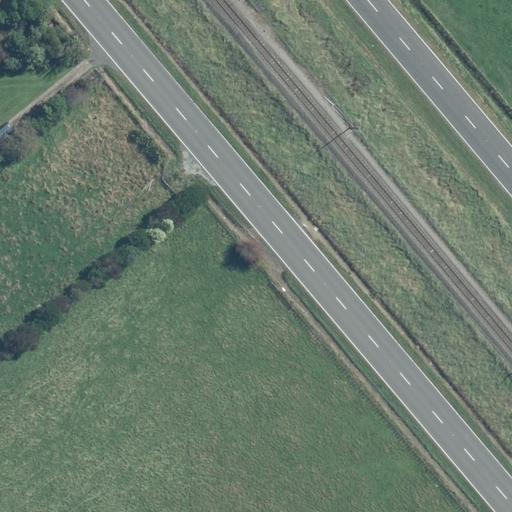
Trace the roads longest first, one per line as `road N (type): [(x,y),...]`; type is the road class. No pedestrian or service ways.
road 1 (secondary): [(90,0),(511,498)]
road 2 (tertiary): [(368,0),(511,170)]
